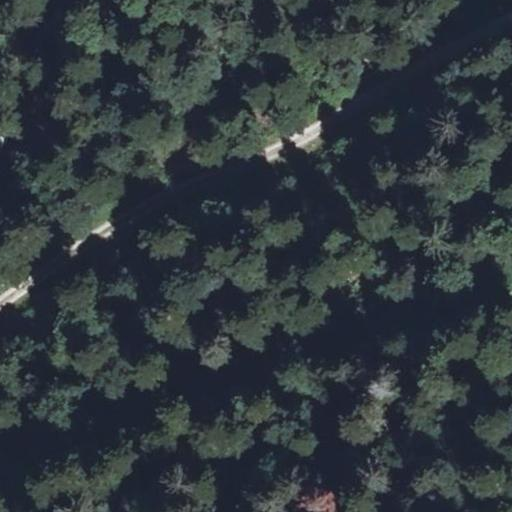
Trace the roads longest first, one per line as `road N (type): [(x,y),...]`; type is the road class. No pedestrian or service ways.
road 1 (track): [(0,309),(167,201),(303,144),(511,25)]
road 2 (track): [(0,464),(55,450),(189,387),(511,298)]
